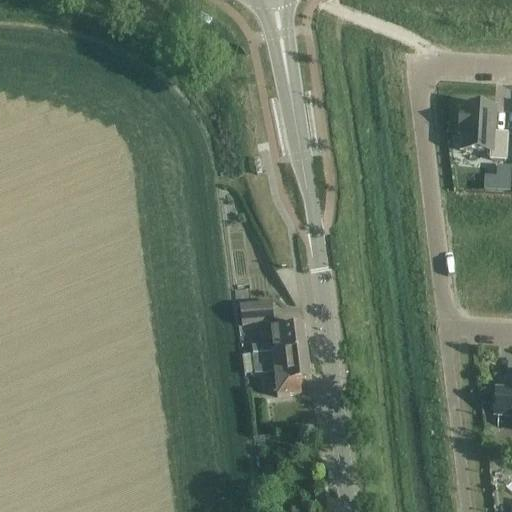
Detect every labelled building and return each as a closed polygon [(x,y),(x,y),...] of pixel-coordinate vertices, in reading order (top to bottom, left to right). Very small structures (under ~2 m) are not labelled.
[(460,112),(458,136),(462,136),(461,153),(490,155),(490,162),(505,163),(507,136),(493,135),(495,110),(464,108),(463,112),(460,112)] [(498,170),(496,192),(507,192),(509,170),(498,170)] [(274,323),(272,303),(239,307),(242,326),(274,323)] [(285,352),(306,349),(303,326),(272,330),(274,346),(252,348),(253,356),(275,353),(285,352)] [(309,379),(306,349),(285,352),(275,353),(253,356),(242,357),(244,376),(255,375),(274,373),(277,398),(300,395),(299,381),(309,379)] [(494,417),(511,417),(511,393),(509,394),(509,392),(496,391),(494,417)]
